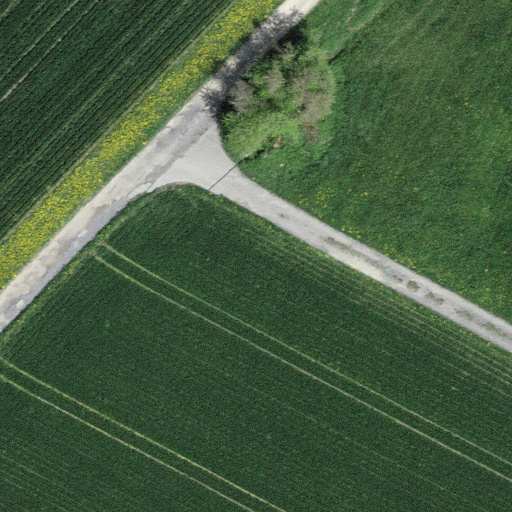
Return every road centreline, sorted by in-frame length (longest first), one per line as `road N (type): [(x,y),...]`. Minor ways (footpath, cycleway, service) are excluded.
road 1 (track): [(0,340),(327,0)]
road 2 (track): [(511,349),(169,168)]
